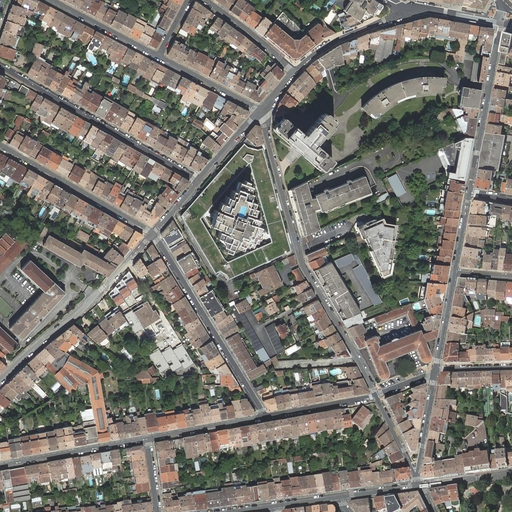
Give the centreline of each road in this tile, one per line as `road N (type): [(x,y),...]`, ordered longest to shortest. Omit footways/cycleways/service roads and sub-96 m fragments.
road 1 (residential): [(375,395),(302,264),(258,111)]
road 2 (residential): [(0,66),(198,181)]
road 3 (residential): [(262,416),(151,233)]
road 4 (tertiary): [(151,233),(0,381)]
road 5 (residential): [(151,233),(0,145)]
road 6 (tertiary): [(469,192),(500,22)]
road 7 (residential): [(146,438),(0,465)]
road 8 (tertiary): [(402,13),(337,39),(294,72)]
